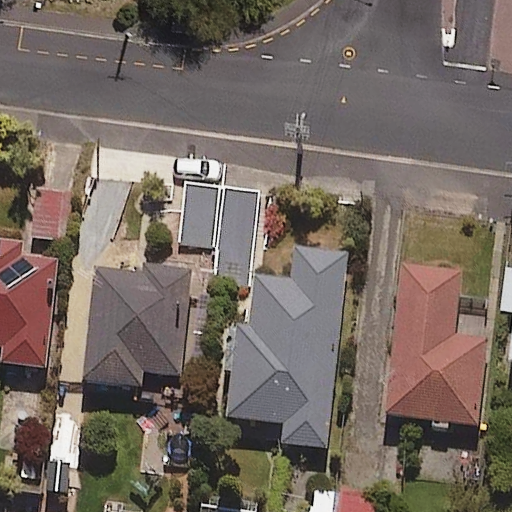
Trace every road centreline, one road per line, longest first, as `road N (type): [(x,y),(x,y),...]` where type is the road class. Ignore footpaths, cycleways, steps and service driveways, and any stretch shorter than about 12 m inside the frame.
road 1 (tertiary): [(0,63),(248,95)]
road 2 (residential): [(248,95),(346,40),(370,0)]
road 3 (tertiary): [(248,95),(375,112)]
road 4 (residential): [(477,0),(467,123)]
